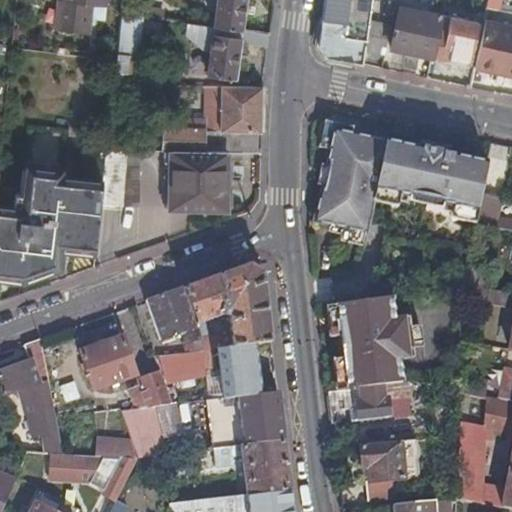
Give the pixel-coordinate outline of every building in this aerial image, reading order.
[(109,0),(58,0),(55,32),(92,36),(96,6),(108,8),(109,0)] [(216,0),(213,25),(242,29),(245,0),(216,0)] [(364,50),(384,54),(390,24),(367,20),(370,0),(323,0),(317,44),(325,56),(362,64),(364,50)] [(161,10),(122,4),(121,12),(141,15),(160,17),(161,10)] [(390,48),(431,56),(440,15),(398,7),(390,48)] [(141,15),(121,12),(113,82),(133,83),(134,71),(136,55),(138,46),(141,15)] [(440,15),(431,56),(443,59),(442,64),(452,66),(453,61),(466,65),(475,23),(440,15)] [(511,27),(483,21),(473,68),(511,76),(511,27)] [(241,35),(242,29),(213,25),(213,31),(241,35)] [(268,47),(269,33),(242,29),(241,35),(213,31),(206,74),(207,74),(207,79),(218,80),(218,76),(235,78),(240,42),(268,47)] [(149,48),(138,46),(136,55),(149,57),(149,48)] [(134,71),(133,83),(145,83),(147,72),(134,71)] [(261,131),(262,86),(204,84),(203,117),(209,117),(208,129),(257,131),(261,131)] [(162,149),(170,149),(203,150),(203,129),(203,117),(184,116),(184,120),(180,120),(180,127),(162,127),(162,149)] [(336,130),(353,134),(354,129),(328,123),(322,147),(331,150),(336,130)] [(226,151),(256,152),(257,131),(208,129),(203,129),(203,150),(226,151)] [(413,176),(419,148),(353,134),(336,130),(331,150),(327,167),(333,169),(327,192),(322,190),(315,222),(334,226),(368,235),(370,235),(378,201),(380,191),(410,197),(413,197),(414,193),(444,200),(443,204),(447,205),(478,212),(481,196),(482,191),(413,176)] [(423,144),(422,149),(448,155),(449,150),(423,144)] [(139,149),(105,148),(101,185),(101,190),(99,204),(137,205),(139,149)] [(422,149),(419,148),(413,176),(482,191),(488,163),(448,155),(422,149)] [(224,208),(226,151),(203,150),(170,149),(169,207),(224,208)] [(0,270),(23,272),(54,261),(56,248),(62,248),(62,243),(95,246),(99,204),(101,190),(60,186),(60,181),(22,177),(20,199),(13,199),(11,217),(0,216),(0,270)] [(60,186),(101,190),(101,185),(60,181),(60,186)] [(409,202),(410,197),(380,191),(378,201),(400,206),(402,201),(409,202)] [(502,199),(481,196),(478,212),(475,223),(475,224),(496,228),(498,219),(502,199)] [(475,223),(478,212),(447,205),(446,211),(453,212),(452,218),(475,223)] [(496,228),(511,231),(511,221),(498,219),(496,228)] [(368,235),(334,226),(333,231),(345,233),(343,240),(365,245),(368,235)] [(62,248),(94,251),(95,246),(62,243),(62,248)] [(254,344),(270,342),(262,272),(248,264),(182,288),(195,323),(223,313),(228,317),(229,324),(224,324),(221,335),(201,338),(204,350),(216,348),(254,344)] [(462,285),(483,289),(486,276),(465,272),(462,285)] [(461,301),(486,306),(489,290),(483,289),(462,285),(461,288),(461,301)] [(195,323),(182,288),(146,301),(159,338),(176,333),(178,338),(183,337),(181,331),(190,327),(196,325),(195,323)] [(509,310),(511,295),(511,294),(489,290),(486,306),(509,310)] [(337,305),(341,335),(341,336),(351,335),(352,350),(343,351),(344,358),(348,388),(382,384),(404,382),(400,358),(394,318),(391,297),(337,305)] [(337,305),(327,306),(331,336),(341,335),(337,305)] [(394,318),(400,358),(414,356),(413,346),(423,344),(420,324),(410,325),(409,316),(394,318)] [(198,350),(204,350),(201,338),(196,325),(190,327),(198,350)] [(122,337),(79,351),(92,389),(135,374),(122,337)] [(62,454),(39,340),(22,346),(27,360),(0,370),(0,393),(1,397),(18,393),(20,403),(31,401),(40,399),(44,413),(34,415),(39,437),(43,436),(44,438),(48,437),(51,454),(62,454)] [(207,400),(261,393),(254,344),(216,348),(218,362),(213,362),(214,370),(219,370),(221,390),(207,393),(207,400)] [(165,354),(154,356),(157,362),(166,361),(165,354)] [(334,359),(338,389),(348,388),(344,358),(334,359)] [(511,400),(511,371),(505,370),(499,398),(511,400)] [(136,409),(171,404),(160,371),(136,380),(137,385),(129,389),(136,409)] [(338,389),(327,391),(331,424),(390,417),(387,398),(384,398),(382,384),(348,388),(338,389)] [(214,448),(283,440),(277,391),(261,393),(207,400),(205,400),(211,449),(214,448)] [(511,509),(511,400),(499,398),(487,396),(481,431),(485,431),(511,436),(511,455),(504,500),(496,499),(494,506),(511,509)] [(40,399),(31,401),(34,415),(44,413),(40,399)] [(485,431),(481,431),(460,427),(460,437),(458,499),(481,504),(485,431)] [(247,496),(289,491),(283,440),(214,448),(216,462),(230,460),(230,455),(241,454),(247,496)] [(412,441),(359,446),(362,469),(367,468),(368,480),(365,481),(367,500),(394,498),(393,480),(416,478),(415,460),(417,454),(417,447),(412,441)] [(110,449),(109,457),(131,457),(131,450),(110,449)] [(0,511),(1,511),(15,480),(0,473),(0,511)] [(247,496),(170,504),(175,511),(291,511),(289,491),(247,496)] [(451,511),(450,499),(434,501),(435,511),(451,511)] [(435,511),(434,501),(392,504),(392,511),(435,511)] [(52,511),(35,503),(31,511),(52,511)]
